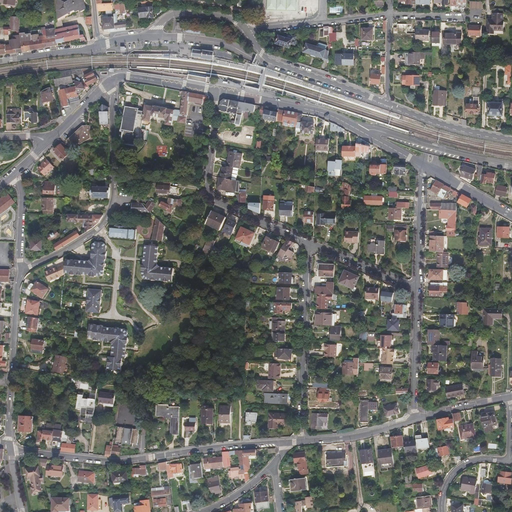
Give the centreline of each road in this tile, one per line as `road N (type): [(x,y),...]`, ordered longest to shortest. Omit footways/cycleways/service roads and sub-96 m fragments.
road 1 (residential): [(291,443),(113,462),(8,445)]
road 2 (residential): [(307,242),(208,193),(217,91)]
road 3 (tertiary): [(253,58),(417,127),(431,151)]
road 4 (residential): [(307,242),(301,441)]
road 5 (residential): [(8,445),(20,273)]
road 6 (residential): [(243,31),(270,61),(387,103)]
road 7 (tertiary): [(363,133),(316,111),(217,91)]
road 8 (residential): [(363,133),(511,166)]
road 9 (residential): [(109,81),(113,192),(97,229)]
road 10 (residential): [(243,31),(388,15)]
road 11 (residential): [(417,289),(414,419)]
road 12 (residential): [(387,103),(511,139)]
road 13 (residential): [(422,165),(417,289)]
